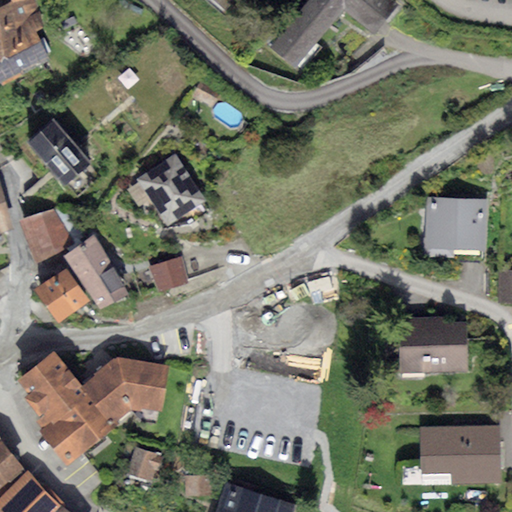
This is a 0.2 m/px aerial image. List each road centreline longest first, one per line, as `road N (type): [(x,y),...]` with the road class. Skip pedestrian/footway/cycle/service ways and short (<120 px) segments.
road 1 (residential): [(286,260),(141,334),(5,354)]
road 2 (residential): [(511,108),(286,260)]
road 3 (residential): [(511,331),(500,317),(425,286),(286,260)]
road 4 (residential): [(5,354),(22,256),(0,166)]
